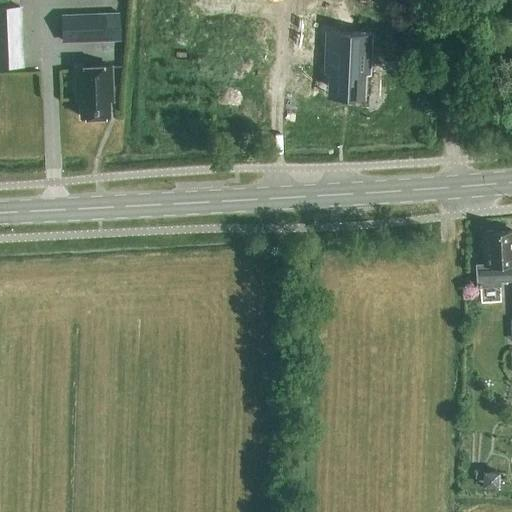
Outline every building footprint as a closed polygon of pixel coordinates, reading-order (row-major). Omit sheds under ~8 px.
[(511,0),(480,0),(480,8),(511,9),(511,0)] [(22,6),(0,6),(0,66),(25,66),(22,6)] [(106,41),(105,13),(60,15),(61,43),(106,41)] [(329,88),(357,90),(359,67),(363,67),(366,35),(329,32),(326,65),(331,65),(329,88)] [(109,67),(76,68),(77,102),(80,101),(81,117),(108,116),(107,101),(110,101),(109,67)] [(499,287),(499,281),(511,280),(511,231),(483,233),(485,264),(475,265),(476,288),(499,287)]
